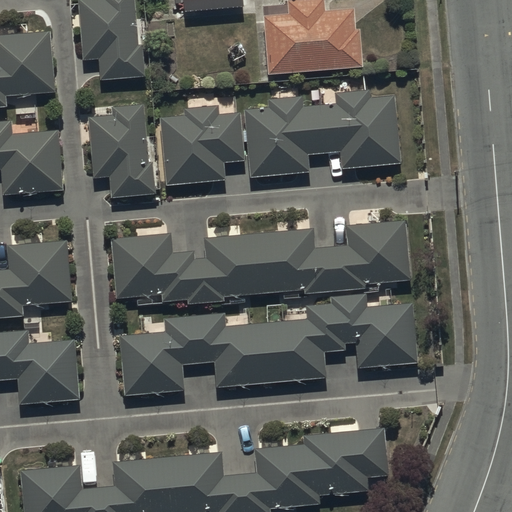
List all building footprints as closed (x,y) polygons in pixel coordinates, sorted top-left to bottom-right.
[(79,0),(84,59),(99,58),(100,79),(146,76),(143,43),(139,44),(135,0),(79,0)] [(243,0),(185,0),(186,12),(244,9),(243,0)] [(290,0),(291,14),(265,15),(268,73),(365,68),(363,29),(357,29),(355,8),(326,10),(325,0),(290,0)] [(0,106),(7,106),(6,96),(54,93),(50,30),(0,33),(0,106)] [(271,107),(245,108),(250,175),(310,170),(309,155),(342,152),(343,167),(400,163),(395,95),(371,97),(370,90),(337,93),(337,104),(303,107),(303,95),(270,97),(271,107)] [(105,196),(112,196),(157,194),(155,161),(149,162),(147,104),(113,105),(113,116),(89,117),(91,145),(82,145),(83,174),(95,174),(95,177),(102,177),(102,184),(105,184),(105,196)] [(186,115),(161,116),(165,185),(226,182),(225,162),(244,161),(242,111),(219,112),(219,105),(186,107),(186,115)] [(0,169),(1,169),(3,195),(64,191),(60,130),(14,132),(13,119),(0,119),(0,169)] [(173,231),(113,236),(118,295),(160,292),(161,303),(187,300),(188,303),(226,300),(226,296),(304,289),(305,293),(367,288),(367,285),(412,281),(407,219),(348,224),(350,246),(317,249),(315,229),(207,239),(209,257),(197,258),(197,250),(175,252),(173,231)] [(0,318),(24,317),(24,305),(73,302),(70,240),(9,243),(10,268),(0,268),(0,318)] [(330,302),(306,303),(307,319),(226,324),(226,314),(166,318),(167,332),(122,337),(126,396),(185,392),(184,364),(215,362),(216,386),(328,378),(326,351),(344,350),(344,344),(356,343),(357,367),(420,363),(416,302),(368,305),(367,294),(330,296),(330,302)] [(0,379),(19,379),(21,403),(81,399),(78,340),(29,343),(28,332),(0,333),(0,379)] [(81,464),(22,469),(25,511),(270,511),(270,508),(322,504),(321,495),(369,491),(368,478),(390,476),(386,428),(304,435),(305,445),(257,449),(259,470),(225,473),(224,450),(115,458),(117,485),(83,487),(81,464)]
